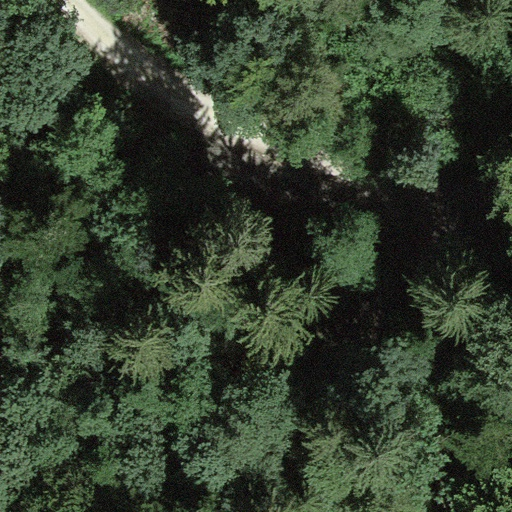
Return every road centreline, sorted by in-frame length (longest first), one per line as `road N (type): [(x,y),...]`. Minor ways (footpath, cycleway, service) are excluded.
road 1 (track): [(81,0),(113,37),(232,116),(420,200),(511,191)]
road 2 (track): [(420,200),(206,511)]
